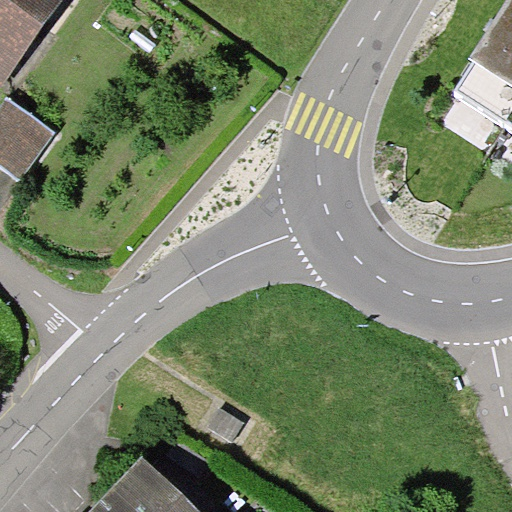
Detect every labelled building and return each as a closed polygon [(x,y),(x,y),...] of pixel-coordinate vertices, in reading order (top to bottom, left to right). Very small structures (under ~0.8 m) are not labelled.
[(0,0),(0,71),(6,76),(28,47),(24,44),(40,21),(44,24),(61,0),(0,0)] [(511,0),(510,0),(449,91),(504,128),(511,116),(511,0)] [(51,139),(3,104),(1,107),(2,107),(0,109),(0,176),(15,188),(17,185),(16,185),(48,141),(49,142),(51,139)] [(239,429),(215,413),(204,432),(228,447),(239,429)] [(426,465),(404,450),(376,490),(397,505),(426,465)] [(180,511),(141,475),(105,511),(180,511)]
